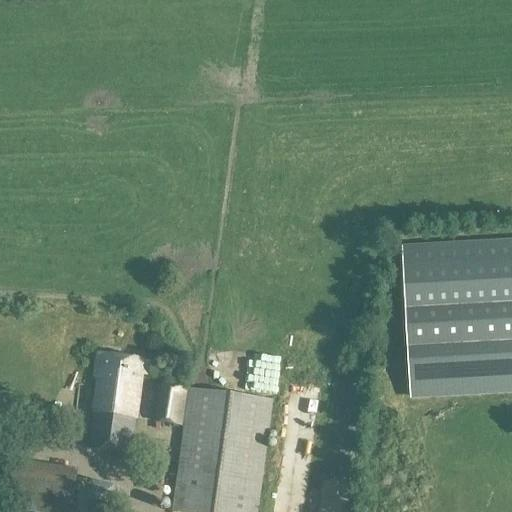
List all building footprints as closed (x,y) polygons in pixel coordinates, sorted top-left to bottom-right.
[(511,313),(511,241),(406,246),(409,318),(511,313)] [(511,394),(511,344),(408,350),(411,400),(511,394)] [(253,350),(240,351),(241,365),(246,364),(248,390),(272,389),(271,379),(279,378),(278,352),(253,354),(253,350)] [(89,451),(133,458),(141,395),(143,377),(170,381),(172,367),(99,356),(95,379),(99,380),(89,451)] [(158,386),(153,424),(183,428),(189,390),(158,386)] [(190,391),(184,430),(173,511),(259,511),(274,402),(190,391)] [(11,461),(3,510),(16,511),(73,511),(79,471),(11,461)] [(160,489),(169,490),(173,463),(164,461),(160,489)] [(376,511),(395,511),(396,499),(378,498),(376,511)]
